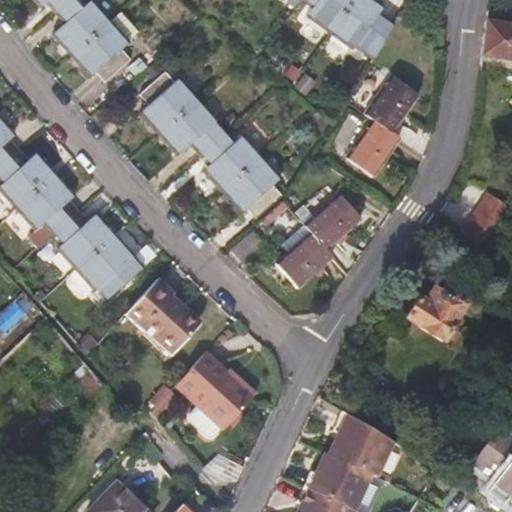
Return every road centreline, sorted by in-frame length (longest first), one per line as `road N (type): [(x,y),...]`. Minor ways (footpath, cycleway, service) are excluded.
road 1 (residential): [(0,45),(178,246),(318,361)]
road 2 (residential): [(318,361),(450,148),(461,90),(461,1)]
road 3 (residential): [(243,511),(318,361)]
